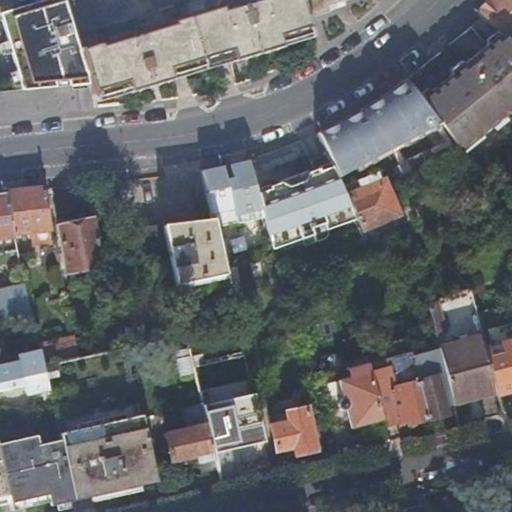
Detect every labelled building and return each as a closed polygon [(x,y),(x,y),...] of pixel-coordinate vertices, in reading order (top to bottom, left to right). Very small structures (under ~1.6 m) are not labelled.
[(52,0),(0,16),(0,17),(23,93),(87,85),(61,0),(52,0)] [(62,0),(74,37),(99,30),(89,0),(62,0)] [(153,0),(157,9),(180,2),(179,0),(153,0)] [(197,14),(185,18),(200,67),(212,64),(228,59),(229,63),(229,64),(247,59),(280,49),(279,47),(278,44),(307,34),(302,19),(296,0),(255,0),(220,11),(219,7),(212,10),(197,14)] [(296,0),(302,19),(326,11),(324,6),(339,1),(341,0),(296,0)] [(483,10),(479,15),(483,19),(502,36),(511,43),(511,42),(511,0),(491,0),(488,4),(483,10)] [(324,6),(326,11),(341,5),(339,1),(324,6)] [(125,90),(126,94),(126,96),(170,83),(169,81),(168,77),(182,73),(200,67),(185,18),(167,23),(168,26),(154,31),(97,48),(97,47),(95,47),(95,46),(79,52),(93,100),(125,90)] [(410,80),(406,83),(441,130),(450,142),(459,154),(461,153),(481,136),(490,129),(503,118),(504,117),(505,118),(511,114),(511,112),(511,44),(511,43),(502,36),(495,41),(486,49),(470,29),(441,54),(431,63),(425,67),(421,72),(416,75),(410,80)] [(278,44),(279,47),(308,39),(307,34),(278,44)] [(485,43),(486,49),(495,41),(491,37),(485,43)] [(200,67),(201,72),(215,67),(229,63),(228,59),(212,64),(200,67)] [(175,79),(201,72),(200,67),(182,73),(168,77),(169,81),(175,79)] [(328,130),(318,135),(331,163),(333,167),(338,178),(430,129),(433,134),(441,130),(406,83),(401,86),(395,91),(388,96),(379,102),(371,107),(363,112),(355,116),(347,120),(336,126),(328,130)] [(93,100),(94,102),(126,94),(125,90),(93,100)] [(504,124),(503,118),(490,129),(495,131),(504,124)] [(481,136),(461,153),(465,156),(481,143),(481,136)] [(459,154),(450,142),(404,162),(412,178),(461,156),(459,154)] [(256,194),(248,163),(231,167),(231,181),(225,183),(222,169),(202,174),(213,222),(215,230),(263,219),(256,194)] [(333,167),(331,163),(316,169),(316,170),(317,170),(318,172),(333,167)] [(256,194),(273,256),(282,253),(280,248),(312,236),(315,243),(331,237),(328,230),(357,219),(342,189),(338,178),(333,167),(318,172),(317,170),(316,170),(308,173),(306,174),(301,183),(282,190),(279,184),(277,185),(269,188),(269,190),(256,194)] [(276,184),(277,185),(279,184),(282,190),(301,183),(306,174),(308,173),(307,172),(276,184)] [(342,189),(357,219),(364,233),(373,229),(371,225),(395,213),(377,173),(342,189)] [(396,199),(398,204),(412,197),(409,189),(398,194),(396,199)] [(50,230),(42,192),(23,194),(4,196),(12,234),(50,230)] [(496,203),(490,195),(482,199),(487,208),(496,203)] [(0,196),(0,240),(13,239),(12,234),(4,196),(0,196)] [(102,268),(91,221),(56,228),(67,276),(102,268)] [(215,230),(213,222),(162,228),(117,234),(125,271),(170,261),(178,297),(228,285),(221,256),(219,244),(215,230)] [(249,232),(230,239),(235,252),(254,245),(249,232)] [(13,239),(0,240),(0,253),(16,251),(16,250),(13,239)] [(16,251),(18,260),(34,257),(33,249),(16,250),(16,251)] [(464,271),(421,285),(426,306),(469,292),(464,271)] [(0,293),(0,324),(31,316),(25,288),(0,293)] [(477,320),(469,292),(426,306),(433,335),(477,320)] [(190,352),(188,342),(182,318),(173,320),(181,355),(190,352)] [(291,319),(296,343),(305,342),(299,318),(291,319)] [(438,351),(452,408),(470,403),(497,395),(496,390),(485,348),(482,339),(438,351)] [(511,341),(485,348),(496,390),(497,395),(511,391),(511,341)] [(38,347),(40,358),(42,367),(78,359),(75,345),(50,350),(49,345),(38,347)] [(125,349),(124,350),(149,469),(139,473),(142,486),(155,483),(125,349)] [(149,469),(124,350),(78,359),(42,367),(48,392),(49,398),(59,443),(72,501),(89,498),(137,487),(142,486),(139,473),(149,469)] [(190,352),(181,355),(177,355),(181,378),(195,376),(190,352)] [(40,358),(0,366),(0,392),(23,387),(26,398),(48,392),(42,367),(40,358)] [(349,379),(369,374),(365,359),(351,363),(347,370),(349,379)] [(387,369),(369,374),(372,384),(389,379),(387,369)] [(428,379),(416,382),(427,420),(448,415),(444,401),(441,390),(436,371),(427,374),(428,379)] [(372,384),(369,374),(349,379),(338,382),(343,400),(339,401),(336,405),(337,409),(342,412),(346,411),(350,430),(382,421),(376,401),(372,384)] [(389,379),(372,384),(376,401),(390,397),(388,389),(392,388),(389,379)] [(382,421),(383,427),(396,423),(408,421),(409,424),(427,420),(416,382),(392,388),(388,389),(390,397),(376,401),(382,421)] [(315,451),(305,410),(269,419),(276,452),(294,448),(295,456),(315,451)] [(239,477),(256,473),(253,458),(250,445),(246,426),(223,431),(220,413),(204,416),(207,427),(216,471),(219,481),(239,477)] [(200,474),(216,471),(207,427),(164,437),(170,463),(195,458),(200,474)] [(35,438),(0,446),(0,457),(8,496),(10,504),(33,498),(34,506),(48,503),(49,507),(55,506),(68,503),(73,502),(72,501),(59,443),(37,448),(35,438)] [(0,497),(8,496),(0,457),(0,497)] [(137,487),(89,498),(90,503),(138,493),(137,487)] [(0,505),(10,504),(8,496),(0,497),(0,505)] [(33,498),(10,504),(12,511),(34,506),(33,498)] [(68,503),(55,506),(57,511),(69,509),(68,503)]
